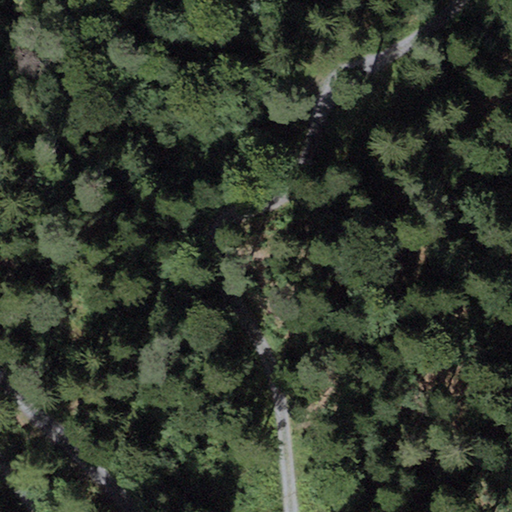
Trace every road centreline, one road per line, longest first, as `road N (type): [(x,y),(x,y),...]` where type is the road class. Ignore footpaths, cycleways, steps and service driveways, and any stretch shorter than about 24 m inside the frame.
road 1 (track): [(279,511),(284,434),(270,365),(224,280),(214,252),(218,231),(295,184),(324,101),(339,82),(457,0)]
road 2 (track): [(0,314),(196,462),(227,511)]
road 3 (track): [(135,511),(0,385)]
